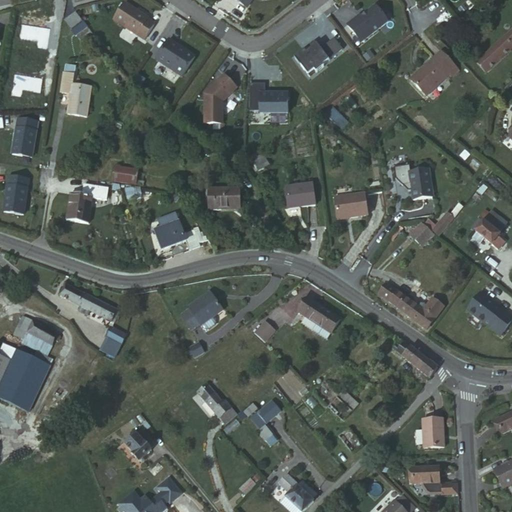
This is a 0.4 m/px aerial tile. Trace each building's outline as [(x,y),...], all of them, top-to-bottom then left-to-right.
[(124,0),(110,20),(147,42),(158,24),(124,0)] [(236,0),(249,9),(254,0),(236,0)] [(347,24),(362,44),(388,23),(379,7),(347,24)] [(73,32),(83,25),(75,13),(65,20),(73,32)] [(511,49),(511,30),(500,42),(498,39),(487,49),(490,53),(472,69),(482,80),(511,49)] [(318,72),(342,48),(332,38),(321,50),(313,42),(295,60),(309,75),(314,69),(318,72)] [(168,39),(156,60),(183,77),(195,56),(168,39)] [(453,76),(434,59),(407,89),(422,104),(445,79),(448,82),(453,76)] [(203,90),(205,123),(222,124),(223,104),(240,90),(225,68),(203,90)] [(84,110),(86,83),(70,81),(71,70),(61,70),(60,92),(68,92),(67,110),(84,110)] [(259,92),(259,114),(289,115),(290,93),(259,92)] [(342,131),(349,123),(334,108),(326,116),(342,131)] [(437,136),(415,115),(409,121),(431,142),(437,136)] [(18,118),(13,155),(34,160),(39,121),(18,118)] [(511,155),(511,130),(500,144),(511,155)] [(255,171),(268,168),(264,154),(252,157),(255,171)] [(112,182),(137,186),(139,170),(115,166),(112,182)] [(7,176),(3,213),(26,215),(31,179),(7,176)] [(428,206),(424,177),(403,180),(403,189),(405,189),(407,208),(428,206)] [(310,208),(306,186),(279,190),(282,212),(310,208)] [(140,187),(125,190),(127,201),(142,198),(140,187)] [(233,208),(229,188),(204,192),(207,214),(216,213),(216,211),(233,208)] [(107,210),(108,200),(82,194),(80,204),(70,203),(65,230),(87,234),(92,207),(107,210)] [(363,223),(360,200),(330,204),(332,227),(363,223)] [(433,244),(447,225),(441,219),(426,238),(433,244)] [(496,234),(488,227),(484,233),(477,227),(469,237),(485,250),(493,241),(492,239),(496,234)] [(420,233),(414,228),(403,240),(408,245),(420,233)] [(159,257),(182,250),(176,232),(153,239),(159,257)] [(414,251),(426,238),(420,233),(408,245),(414,251)] [(194,245),(182,250),(185,260),(197,256),(194,245)] [(419,334),(437,310),(425,303),(420,311),(416,308),(411,309),(410,311),(378,288),(371,299),(419,334)] [(62,290),(57,301),(77,310),(89,317),(109,327),(115,316),(62,290)] [(198,332),(210,322),(219,315),(206,297),(185,314),(186,315),(178,321),(189,336),(197,330),(198,332)] [(312,325),(308,332),(322,343),(337,323),(306,300),(297,313),(302,318),(312,325)] [(507,325),(473,300),(461,317),(495,341),(507,325)] [(89,317),(77,310),(75,317),(86,323),(89,317)] [(298,324),(308,332),(312,325),(302,318),(298,324)] [(17,335),(24,339),(30,327),(22,322),(17,335)] [(217,331),(210,322),(198,332),(204,341),(217,331)] [(30,327),(24,339),(48,350),(51,343),(54,338),(30,327)] [(272,337),(262,327),(253,337),(262,347),(272,337)] [(119,351),(124,342),(111,335),(106,345),(119,351)] [(54,338),(51,343),(58,347),(61,341),(54,338)] [(0,358),(0,389),(17,353),(5,348),(0,358)] [(191,362),(200,357),(196,349),(187,353),(191,362)] [(431,373),(413,359),(412,361),(399,350),(394,355),(390,352),(388,355),(422,384),(431,373)] [(36,362),(17,353),(0,389),(0,400),(29,413),(50,369),(36,362)] [(39,355),(36,362),(50,369),(54,361),(39,355)] [(219,409),(206,392),(196,399),(217,425),(229,416),(222,407),(219,409)] [(340,399),(326,413),(339,427),(354,412),(340,399)] [(277,417),(269,406),(254,419),(262,430),(277,417)] [(511,416),(493,425),(499,441),(511,434),(511,416)] [(440,453),(439,427),(418,428),(419,454),(440,453)] [(148,456),(135,440),(125,449),(132,459),(131,460),(137,467),(148,456)] [(511,488),(511,465),(491,476),(499,495),(511,488)] [(454,499),(454,490),(449,490),(449,488),(442,488),(441,489),(439,489),(437,487),(438,471),(409,471),(409,488),(419,488),(419,490),(424,497),(426,498),(438,498),(438,499),(454,499)] [(282,502),(291,511),(301,511),(309,505),(307,503),(310,501),(297,486),(293,489),(283,478),(274,486),(285,499),(282,502)] [(412,511),(402,499),(395,505),(401,511),(412,511)]
